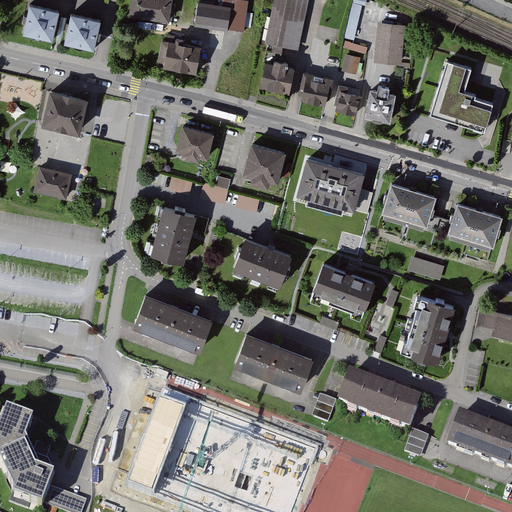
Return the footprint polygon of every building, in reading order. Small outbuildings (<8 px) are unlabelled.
[(174,0),(130,0),(128,16),(171,22),(174,0)] [(245,31),(251,0),(225,0),(224,4),(200,0),(196,22),(245,31)] [(309,0),(274,0),(267,43),(300,50),(309,0)] [(356,39),(366,0),(354,0),(344,36),(356,39)] [(61,12),(29,4),(22,33),(54,40),(61,12)] [(101,21),(70,14),(63,44),(93,52),(101,21)] [(406,26),(380,23),(376,62),(403,64),(406,26)] [(196,74),(202,48),(162,39),(156,65),(196,74)] [(368,46),(347,42),(341,69),(363,73),(368,46)] [(335,52),(322,49),(319,63),(332,66),(335,52)] [(430,115),(483,131),(493,100),(466,91),(474,65),(448,57),(430,115)] [(290,93),(296,68),(267,61),(261,86),(290,93)] [(334,74),(305,68),(296,112),(325,118),(334,74)] [(354,126),(363,84),(342,80),(333,122),(354,126)] [(91,100),(50,90),(41,125),(81,136),(91,100)] [(391,125),(398,95),(370,90),(364,120),(391,125)] [(220,132),(181,123),(172,158),(211,168),(220,132)] [(289,152),(253,142),(242,182),(279,192),(289,152)] [(77,166),(40,157),(31,193),(68,202),(77,166)] [(363,174),(308,160),(296,202),(352,216),(363,174)] [(173,176),(170,189),(191,194),(194,181),(173,176)] [(204,185),(202,199),(227,202),(229,189),(204,185)] [(439,198),(393,185),(384,215),(430,228),(439,198)] [(237,209),(259,211),(261,197),(239,194),(237,209)] [(504,221),(458,208),(450,237),(495,250),(504,221)] [(196,218),(163,209),(149,259),(183,268),(196,218)] [(296,255),(246,237),(234,270),(283,288),(296,255)] [(445,267),(412,255),(407,270),(440,282),(445,267)] [(380,276),(327,256),(311,299),(364,318),(380,276)] [(396,307),(400,291),(392,289),(388,305),(396,307)] [(214,319),(148,292),(134,327),(200,354),(214,319)] [(457,310),(417,298),(400,352),(441,364),(457,310)] [(511,309),(484,305),(479,331),(511,336),(511,309)] [(314,361),(246,336),(234,369),(302,394),(314,361)] [(420,398),(350,373),(337,409),(407,434),(420,398)] [(315,418),(333,421),(337,399),(319,396),(315,418)] [(179,485),(206,496),(201,508),(211,511),(276,511),(296,462),(292,461),(296,450),(157,399),(147,426),(134,422),(115,472),(176,495),(179,485)] [(63,511),(83,511),(87,501),(51,488),(24,444),(34,422),(6,415),(0,432),(0,464),(13,490),(19,503),(36,511),(42,511),(45,504),(63,511)] [(511,434),(459,415),(446,451),(511,475),(511,434)]
